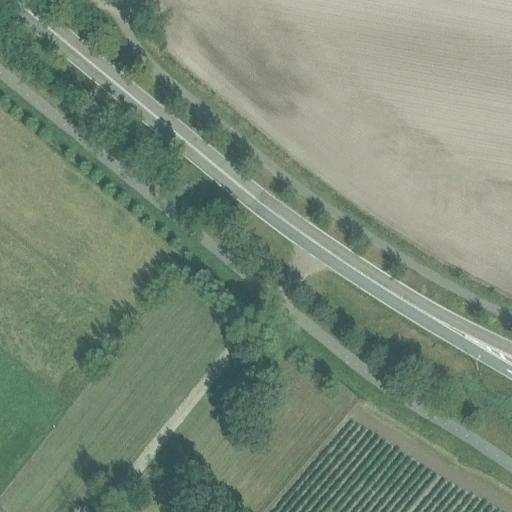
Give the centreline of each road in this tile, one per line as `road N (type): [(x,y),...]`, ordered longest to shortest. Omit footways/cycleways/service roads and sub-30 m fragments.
road 1 (unknown): [(100,8),(511,77)]
road 2 (secondary): [(311,247),(6,0)]
road 3 (unclassified): [(111,511),(311,247)]
road 4 (secondary): [(367,282),(511,375)]
road 5 (secondary): [(511,353),(367,282)]
